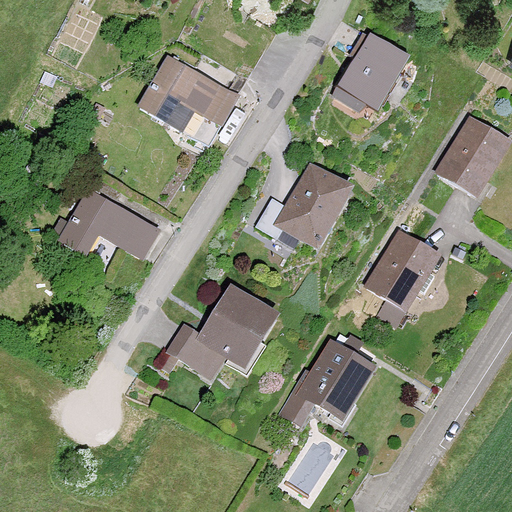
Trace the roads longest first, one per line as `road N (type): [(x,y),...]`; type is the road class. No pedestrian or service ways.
road 1 (residential): [(340,0),(121,345),(91,417)]
road 2 (residential): [(511,327),(400,495)]
